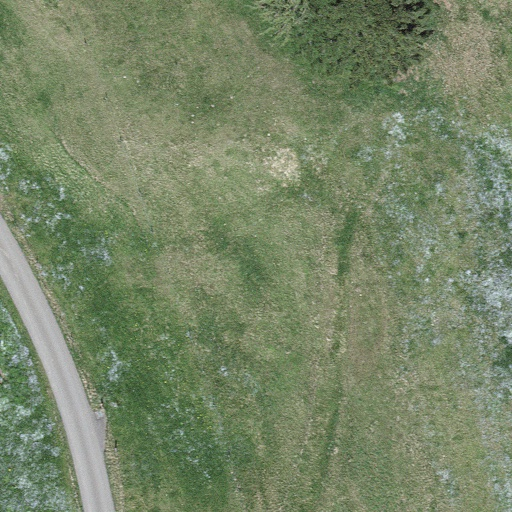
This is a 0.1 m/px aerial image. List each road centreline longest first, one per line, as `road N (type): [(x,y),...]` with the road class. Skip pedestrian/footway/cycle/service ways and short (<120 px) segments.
road 1 (track): [(295,511),(330,334),(332,228),(348,198)]
road 2 (track): [(0,237),(90,454),(99,511)]
